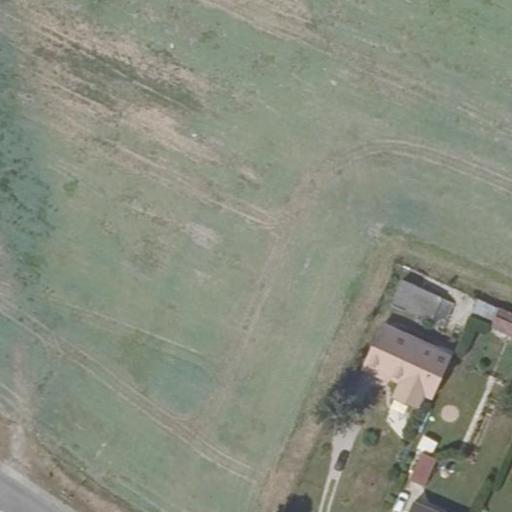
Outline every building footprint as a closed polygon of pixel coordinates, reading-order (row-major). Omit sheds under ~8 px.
[(429,320),(440,296),(401,278),(391,303),(429,320)] [(454,301),(440,296),(429,320),(443,326),(454,301)] [(478,297),(472,310),(490,319),(496,306),(478,297)] [(490,326),(511,336),(511,321),(495,314),(490,326)] [(364,359),(378,365),(396,327),(382,320),(364,359)] [(423,386),(435,392),(453,352),(396,327),(378,365),(402,377),(395,392),(416,402),(423,386)] [(424,485),(435,458),(421,451),(409,478),(424,485)] [(436,511),(411,500),(406,511),(436,511)]
